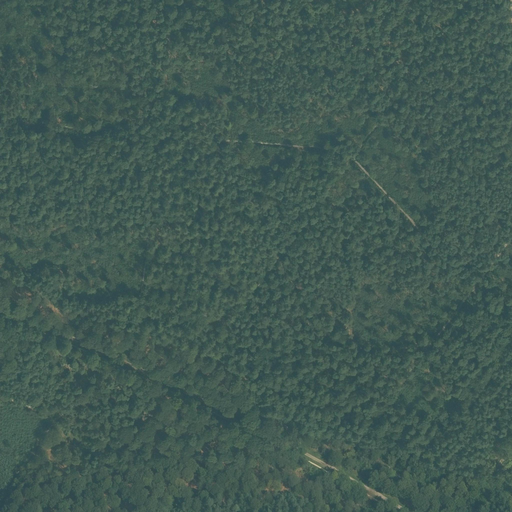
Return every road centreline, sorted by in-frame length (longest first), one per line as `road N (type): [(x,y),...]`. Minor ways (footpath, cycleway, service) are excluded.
road 1 (unknown): [(417,452),(380,449),(334,421),(261,395),(219,354),(199,346),(157,377),(71,406),(42,409),(0,394)]
road 2 (track): [(0,309),(245,421),(403,511)]
road 3 (unknown): [(511,326),(403,471),(438,511)]
road 4 (track): [(0,509),(44,432),(112,363)]
